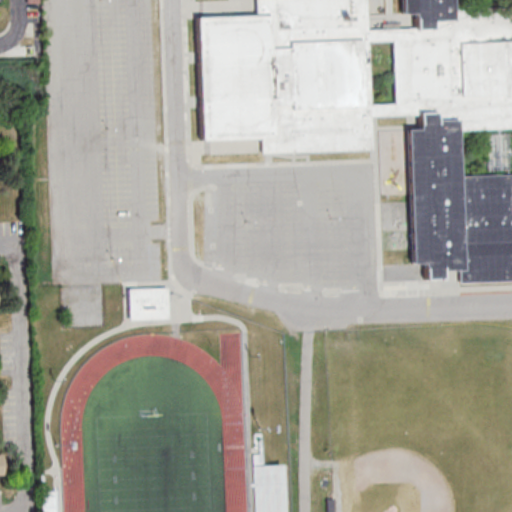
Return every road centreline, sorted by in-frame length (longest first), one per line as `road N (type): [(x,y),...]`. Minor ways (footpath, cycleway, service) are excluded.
road 1 (residential): [(511,303),(349,309),(194,278),(183,266),(173,0)]
road 2 (residential): [(17,239),(19,379)]
road 3 (residential): [(19,379),(21,511)]
